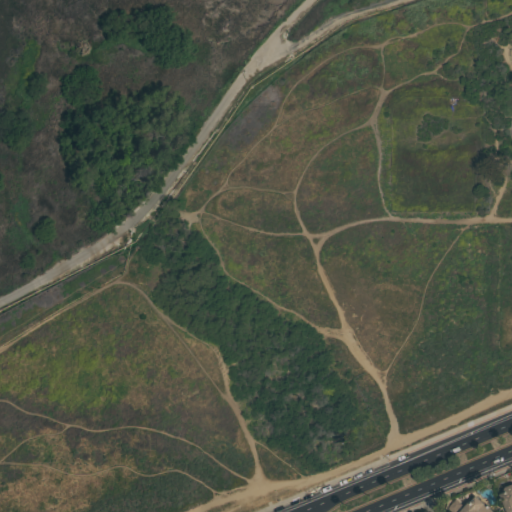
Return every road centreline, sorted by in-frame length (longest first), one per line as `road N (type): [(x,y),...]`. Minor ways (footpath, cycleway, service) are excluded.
road 1 (track): [(0,304),(138,220),(249,71),(315,0)]
road 2 (secondary): [(511,421),(295,511)]
road 3 (secondary): [(362,511),(511,449)]
